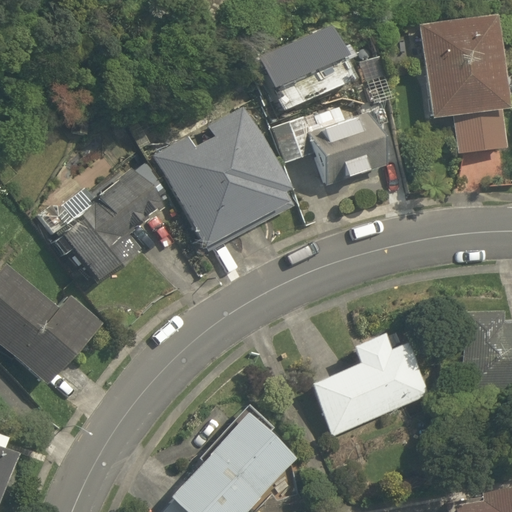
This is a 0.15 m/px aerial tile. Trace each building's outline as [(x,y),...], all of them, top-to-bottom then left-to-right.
[(447,118),(452,155),(500,149),(495,112),(500,112),(488,18),(413,27),(425,121),(447,118)] [(149,157),(185,225),(201,255),(280,210),(277,199),(284,194),(249,127),(240,108),(206,126),(213,140),(190,151),(184,139),(149,157)] [(310,154),(321,187),(382,167),(365,114),(305,133),(299,116),(267,127),(279,165),(310,154)] [(36,219),(89,284),(130,252),(118,238),(154,210),(125,171),(66,221),(59,210),(49,209),(36,219)] [(0,352),(39,388),(93,328),(62,300),(51,312),(1,267),(0,268),(0,352)] [(454,316),(456,395),(511,393),(511,326),(491,327),(491,316),(454,316)] [(304,386),(326,439),(423,398),(400,344),(381,352),(375,337),(345,350),(352,365),(304,386)] [(166,499),(179,511),(244,511),(290,461),(241,417),(166,499)] [(0,475),(9,454),(0,450),(0,475)] [(511,511),(511,488),(472,495),(474,503),(445,508),(446,511),(511,511)]
